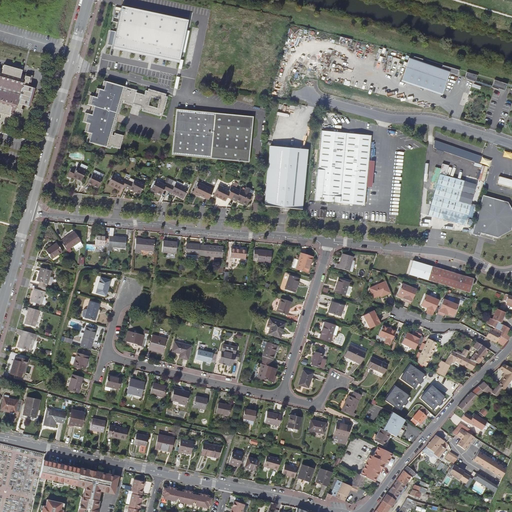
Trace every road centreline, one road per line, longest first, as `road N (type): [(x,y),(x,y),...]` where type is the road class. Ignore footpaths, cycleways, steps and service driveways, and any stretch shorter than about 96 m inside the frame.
road 1 (residential): [(327,242),(27,210)]
road 2 (residential): [(511,146),(297,95)]
road 3 (tertiary): [(88,0),(27,210)]
road 4 (residential): [(363,511),(461,391),(502,357)]
road 5 (residential): [(511,272),(457,255),(327,242)]
road 6 (residential): [(104,355),(280,398)]
road 7 (residential): [(280,398),(327,242)]
road 8 (tertiary): [(158,473),(0,437)]
